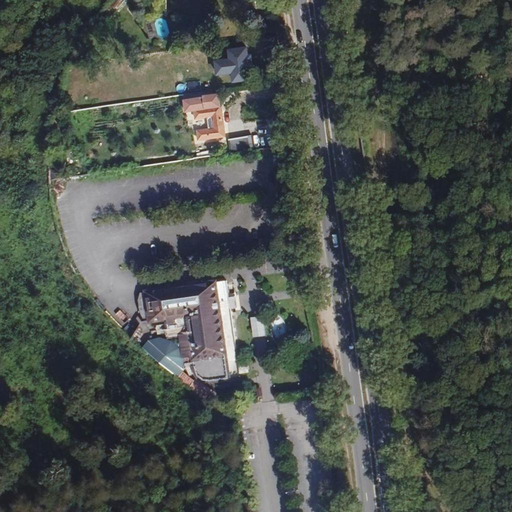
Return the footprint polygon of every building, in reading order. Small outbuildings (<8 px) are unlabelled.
[(231,73),(233,82),(255,78),(248,45),(229,48),(230,56),(213,60),(216,76),(231,73)] [(197,130),(198,140),(225,136),(222,106),(220,106),(219,94),(203,96),(204,98),(185,100),(186,111),(194,110),(195,119),(212,117),(213,128),(197,130)] [(106,275),(113,273),(106,253),(99,256),(106,275)] [(227,362),(238,360),(227,280),(147,291),(151,321),(157,320),(159,333),(167,332),(168,338),(181,336),(183,357),(194,355),(196,369),(198,375),(204,380),(212,381),(229,378),(227,362)] [(120,308),(115,312),(122,321),(127,317),(120,308)] [(138,326),(132,330),(134,332),(144,325),(135,314),(131,317),(138,326)] [(255,336),(267,335),(264,314),(252,316),(255,336)] [(248,363),(239,364),(240,372),(249,371),(248,363)]
